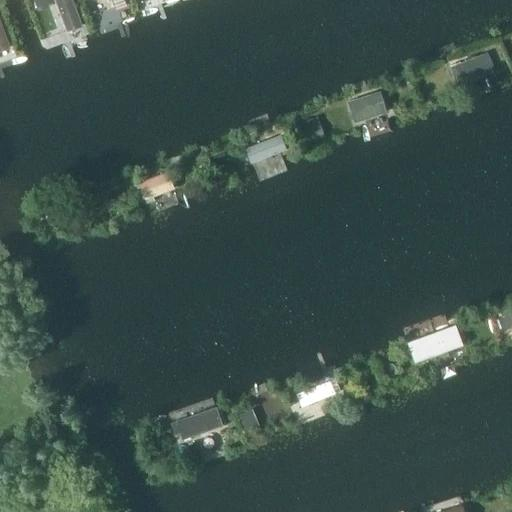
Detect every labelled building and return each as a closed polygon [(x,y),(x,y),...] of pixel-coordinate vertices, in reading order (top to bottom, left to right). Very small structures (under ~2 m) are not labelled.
[(491,73),(484,54),(449,68),(456,87),(491,73)] [(352,125),(362,121),(383,113),(376,95),(345,107),(352,125)] [(241,147),(250,164),(274,153),(265,136),(241,147)] [(174,190),(168,172),(137,182),(145,205),(153,202),(151,198),(174,190)] [(407,348),(408,353),(412,363),(456,347),(452,333),(407,348)] [(295,393),(301,408),(340,393),(334,378),(295,393)] [(179,442),(220,427),(213,408),(168,425),(172,436),(177,434),(179,442)]
